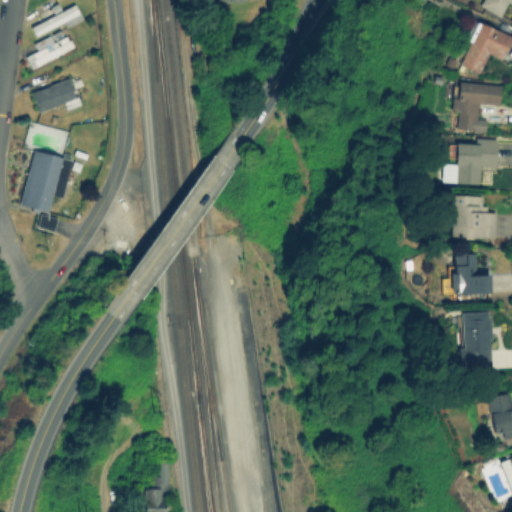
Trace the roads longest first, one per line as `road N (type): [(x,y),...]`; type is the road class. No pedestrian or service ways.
road 1 (tertiary): [(0,353),(31,298),(83,234),(114,172),(122,83),(112,0)]
road 2 (secondary): [(11,511),(52,393),(107,314)]
road 3 (secondary): [(107,314),(237,138)]
road 4 (secondary): [(237,138),(315,0)]
